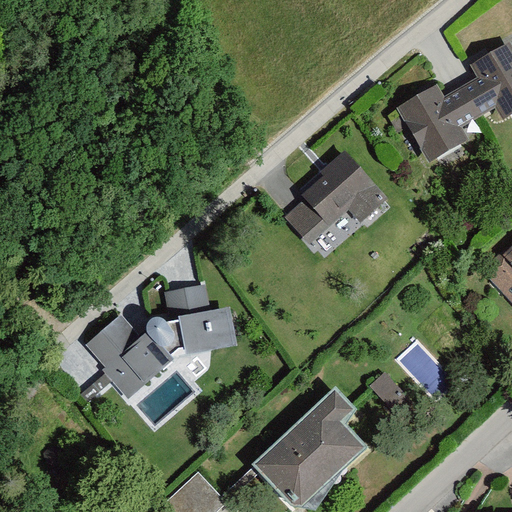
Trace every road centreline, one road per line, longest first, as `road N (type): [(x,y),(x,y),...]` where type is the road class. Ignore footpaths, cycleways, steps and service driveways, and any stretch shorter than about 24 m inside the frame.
road 1 (residential): [(53,326),(455,0)]
road 2 (residential): [(410,511),(511,417)]
